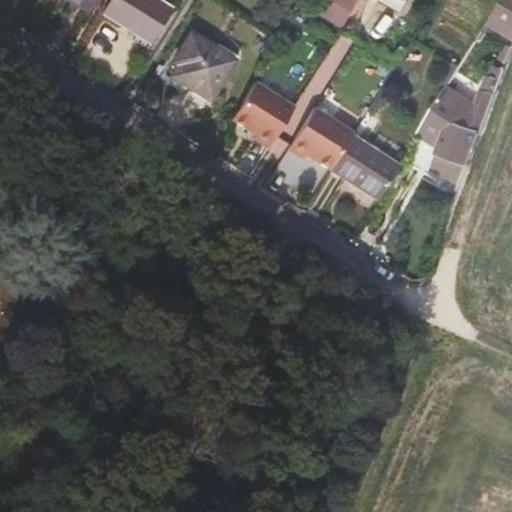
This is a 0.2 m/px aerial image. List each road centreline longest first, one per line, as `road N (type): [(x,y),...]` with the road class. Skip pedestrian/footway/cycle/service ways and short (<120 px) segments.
road 1 (residential): [(0,41),(427,320)]
road 2 (track): [(348,511),(511,88)]
